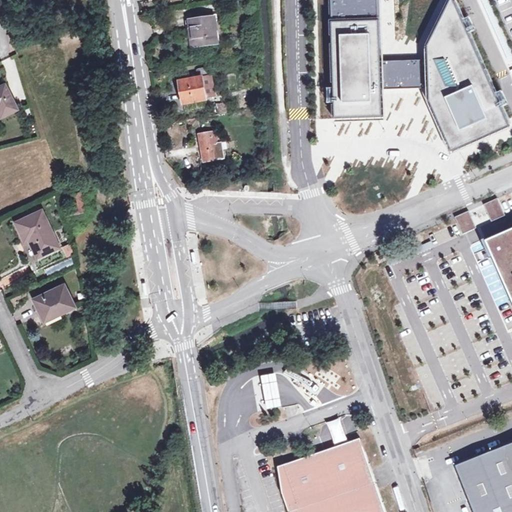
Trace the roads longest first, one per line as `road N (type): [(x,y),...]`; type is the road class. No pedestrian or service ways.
road 1 (unclassified): [(419,511),(324,250)]
road 2 (residential): [(324,250),(511,172)]
road 3 (secondary): [(209,511),(178,325)]
road 4 (unclassified): [(46,398),(150,331),(178,325)]
road 5 (secondary): [(122,0),(144,139)]
